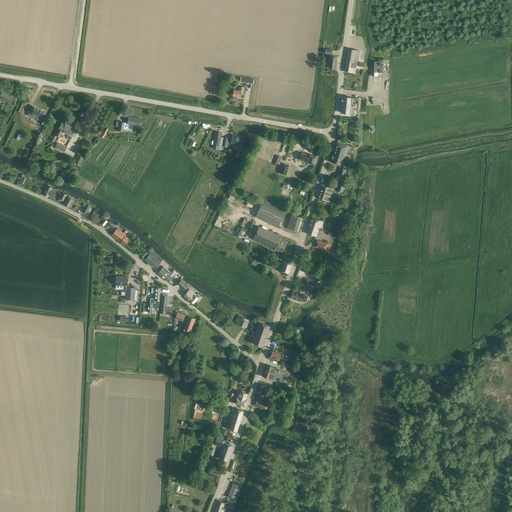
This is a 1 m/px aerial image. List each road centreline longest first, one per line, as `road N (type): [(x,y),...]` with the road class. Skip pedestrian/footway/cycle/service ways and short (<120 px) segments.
road 1 (unclassified): [(331,133),(0,76)]
road 2 (unclassified): [(261,361),(113,240),(0,181)]
road 3 (tertiary): [(261,361),(331,133)]
road 4 (tertiary): [(210,511),(261,361)]
road 5 (tertiary): [(331,133),(351,0)]
